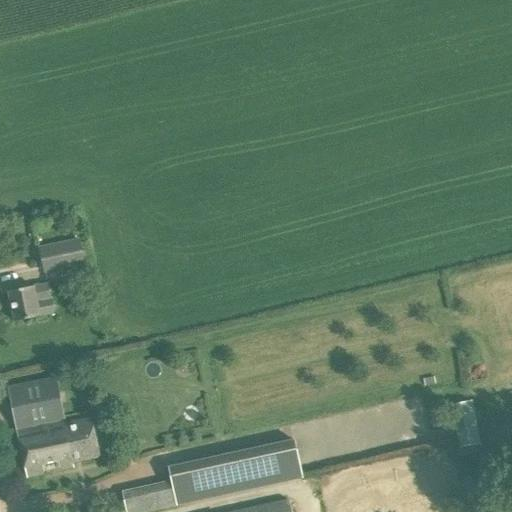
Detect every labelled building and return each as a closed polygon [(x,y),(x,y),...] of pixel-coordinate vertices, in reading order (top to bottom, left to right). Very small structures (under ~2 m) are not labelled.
[(29,233),(50,229),(47,215),(26,219),(29,233)] [(43,273),(85,264),(79,238),(38,247),(43,273)] [(14,322),(39,317),(54,314),(47,282),(33,286),(7,291),(14,322)] [(64,424),(55,377),(7,387),(16,432),(27,478),(73,467),(72,464),(98,457),(89,418),(64,424)] [(463,407),(469,443),(485,440),(479,404),(463,407)] [(293,439),(166,466),(168,480),(173,507),(302,479),(293,439)] [(291,511),(288,499),(226,511),(291,511)]
